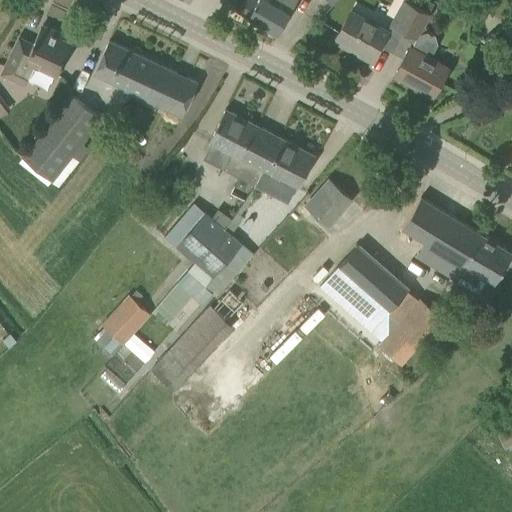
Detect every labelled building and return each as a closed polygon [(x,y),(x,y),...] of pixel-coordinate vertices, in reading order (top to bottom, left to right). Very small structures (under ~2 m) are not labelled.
[(242,0),(236,11),(277,35),(297,0),(242,0)] [(400,0),(389,23),(404,31),(418,5),(409,0),(400,0)] [(418,5),(404,31),(416,38),(412,45),(409,43),(402,55),(404,56),(395,74),(433,95),(450,65),(427,52),(433,51),(437,43),(435,34),(427,30),(421,31),(431,12),(418,5)] [(349,6),(333,35),(359,49),(359,54),(371,61),(381,43),(389,28),(349,6)] [(63,34),(52,29),(50,32),(41,28),(31,48),(16,41),(1,73),(25,85),(29,76),(44,83),(50,82),(54,74),(57,75),(72,43),(61,38),(63,34)] [(124,87),(123,89),(181,116),(198,81),(109,40),(94,73),(124,87)] [(21,155),(52,180),(72,155),(79,160),(90,147),(83,141),(102,117),(70,92),(21,155)] [(0,116),(11,108),(0,93),(0,116)] [(255,184),(263,170),(254,165),(272,133),(225,109),(209,140),(211,141),(203,157),(255,184)] [(254,165),(263,170),(296,185),(297,186),(313,154),(272,133),(254,165)] [(303,203),(329,225),(353,198),(328,175),(303,203)] [(421,197),(401,228),(423,241),(414,255),(415,255),(438,269),(442,262),(447,254),(459,261),(477,231),(421,197)] [(163,236),(195,263),(224,229),(225,227),(193,200),(163,236)] [(224,229),(195,263),(212,277),(242,241),(225,227),(224,229)] [(442,262),(438,269),(457,281),(458,280),(473,290),(475,290),(477,290),(480,289),(486,279),(494,284),(502,270),(511,254),(511,252),(478,231),(477,231),(459,261),(447,254),(442,262)] [(382,339),(378,344),(401,364),(442,317),(357,243),(320,285),(382,339)] [(176,282),(201,303),(214,288),(189,267),(176,282)] [(229,289),(212,307),(226,320),(243,302),(229,289)] [(101,322),(123,342),(150,312),(128,292),(101,322)] [(0,335),(0,350),(1,352),(16,340),(10,333),(3,339),(0,335)] [(511,425),(498,432),(506,449),(511,445),(511,425)]
